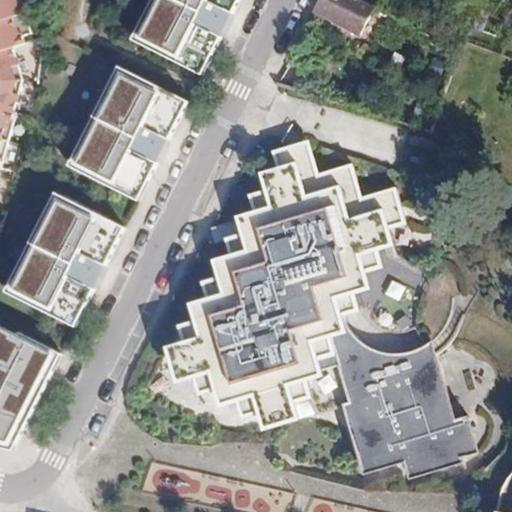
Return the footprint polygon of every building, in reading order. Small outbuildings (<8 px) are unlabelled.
[(0,0),(0,21),(25,13),(22,7),(32,4),(30,0),(0,0)] [(150,0),(131,38),(202,74),(213,53),(239,0),(150,0)] [(323,0),(316,13),(361,37),(376,9),(361,0),(323,0)] [(0,51),(13,48),(25,44),(23,37),(32,34),(25,13),(0,21),(0,51)] [(0,81),(24,80),(13,48),(0,51),(0,81)] [(116,66),(69,163),(139,201),(156,169),(192,102),(116,66)] [(0,109),(14,113),(24,80),(0,81),(0,109)] [(0,170),(2,171),(10,142),(17,114),(14,113),(0,109),(0,170)] [(201,337),(166,347),(177,378),(212,369),(222,402),(254,394),(264,429),(297,418),(317,416),(307,380),(340,369),(350,404),(346,406),(367,476),(409,462),(414,479),(467,461),(465,456),(482,451),(470,416),(457,420),(432,342),(426,347),(419,351),(408,356),(397,358),(385,358),(374,356),(363,351),(354,344),(348,335),(344,328),(341,318),(336,296),(369,288),(361,253),(394,245),(384,209),(351,220),(339,186),(306,196),(297,162),(260,173),(270,207),(238,216),(247,249),(215,260),(225,291),(190,304),(201,337)] [(62,194),(13,291),(79,325),(98,288),(131,225),(62,194)] [(0,344),(0,440),(20,445),(64,353),(8,327),(0,344)] [(511,511),(511,477),(502,492),(497,511),(511,511)] [(169,478),(169,494),(196,495),(197,479),(169,478)]
